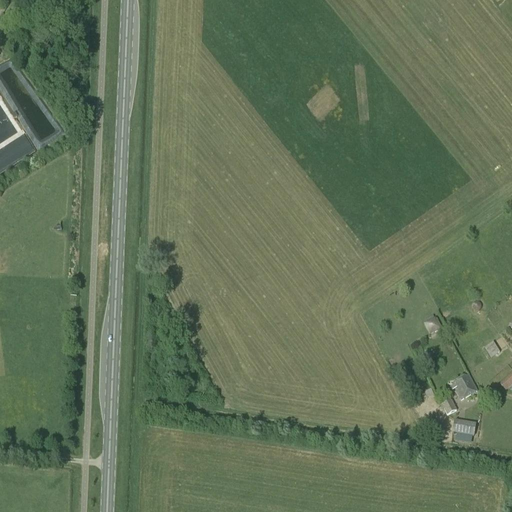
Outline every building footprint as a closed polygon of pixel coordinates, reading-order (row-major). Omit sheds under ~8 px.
[(435,320),(433,317),(425,321),(426,324),(425,325),(430,335),(440,330),(435,319),(435,320)] [(491,359),(499,353),(493,343),(484,348),(491,359)] [(511,386),(511,374),(500,385),(506,392),(508,389),(509,389),(511,386)] [(478,393),(469,377),(452,386),(453,387),(451,389),(453,392),(455,390),(461,402),(478,393)] [(457,412),(451,401),(440,406),(442,410),(443,409),(447,416),(457,412)] [(474,438),(476,425),(454,421),(452,434),(474,438)]
